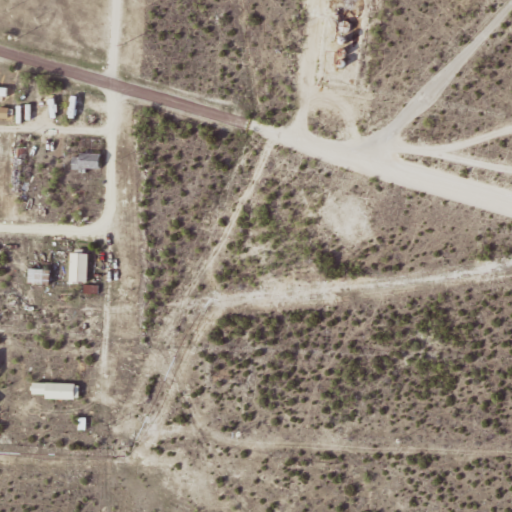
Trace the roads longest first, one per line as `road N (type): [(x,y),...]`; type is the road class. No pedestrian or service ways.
road 1 (track): [(228,511),(208,445),(263,229),(403,128),(511,10)]
road 2 (residential): [(511,201),(114,85)]
